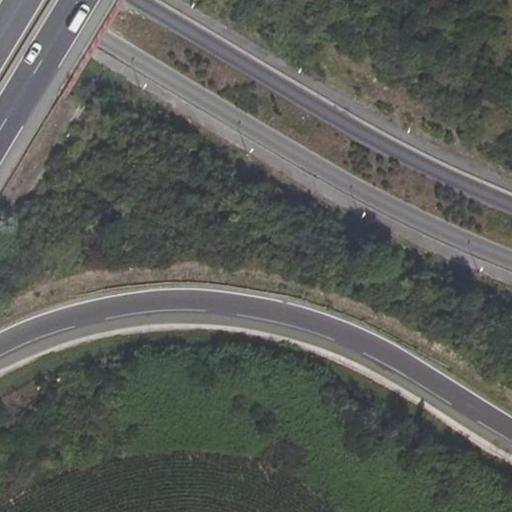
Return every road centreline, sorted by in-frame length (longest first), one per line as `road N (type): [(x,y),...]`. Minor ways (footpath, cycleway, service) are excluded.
road 1 (primary): [(0,344),(110,306),(204,300),(260,308),(366,343),(511,429)]
road 2 (tertiary): [(38,0),(369,196),(511,260)]
road 3 (tertiary): [(511,203),(421,164),(139,0)]
road 4 (primary): [(0,130),(78,0)]
